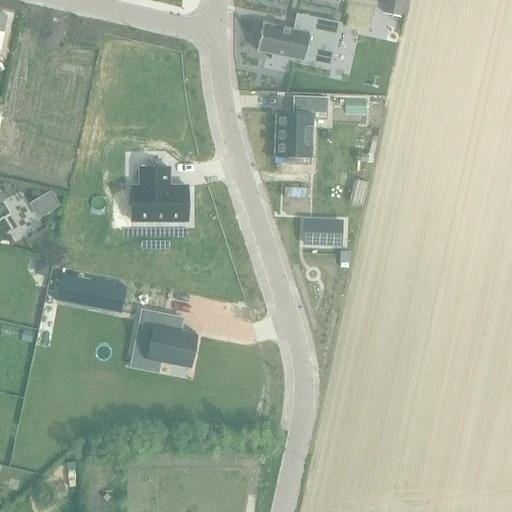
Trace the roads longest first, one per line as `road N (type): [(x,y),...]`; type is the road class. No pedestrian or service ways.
road 1 (residential): [(282,511),(302,403),(298,349),(222,104),(212,34)]
road 2 (residential): [(212,34),(65,0)]
